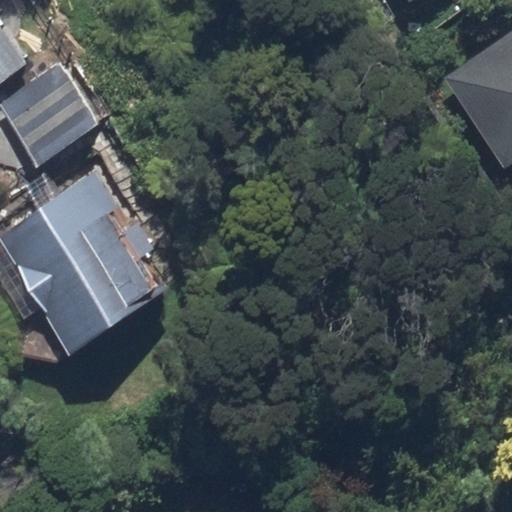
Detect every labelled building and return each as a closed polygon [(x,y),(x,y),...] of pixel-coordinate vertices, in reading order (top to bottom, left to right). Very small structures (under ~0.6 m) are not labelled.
[(0,80),(30,56),(0,20),(0,80)] [(127,106),(75,47),(9,103),(60,163),(127,106)] [(511,81),(490,98),(511,128),(511,81)] [(203,275),(110,160),(15,237),(109,352),(203,275)] [(0,436),(0,462),(13,451),(0,436)]
